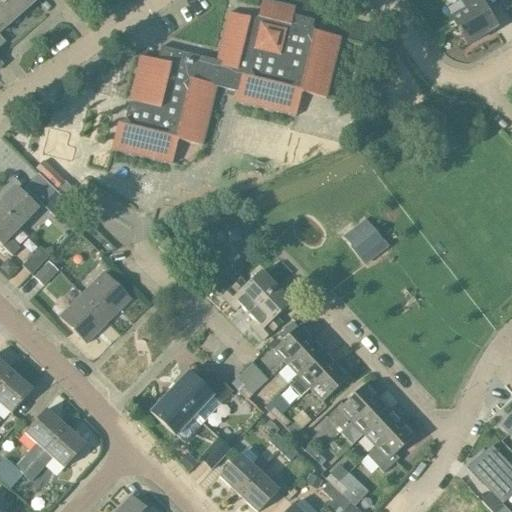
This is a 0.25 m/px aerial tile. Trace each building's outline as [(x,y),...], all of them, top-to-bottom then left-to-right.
[(0,0),(0,3),(13,19),(33,2),(31,0),(0,0)] [(454,19),(470,45),(498,28),(482,2),(480,0),(461,0),(468,10),(454,19)] [(109,151),(170,166),(176,141),(201,147),(215,88),(236,93),(233,103),(294,117),(300,94),(325,99),(339,39),(315,33),(311,29),(313,21),(292,16),(294,8),(261,1),(258,17),(254,21),(228,14),(216,62),(160,48),(156,63),(139,58),(128,103),(132,104),(130,114),(126,113),(124,121),(116,126),(109,151)] [(0,30),(13,19),(0,3),(0,30)] [(54,191),(37,174),(23,188),(40,205),(54,191)] [(0,202),(0,209),(19,228),(37,210),(14,188),(0,202)] [(1,246),(12,257),(19,249),(9,238),(19,228),(0,209),(0,245),(1,246)] [(365,221),(344,237),(357,255),(378,238),(365,221)] [(179,253),(165,239),(156,248),(170,262),(179,253)] [(21,266),(31,276),(49,257),(39,247),(21,266)] [(33,278),(43,287),(57,272),(48,263),(33,278)] [(250,328),(263,342),(281,326),(275,319),(290,305),(260,273),(245,287),(239,280),(221,297),(235,312),(240,307),(255,323),(250,328)] [(104,274),(81,296),(107,323),(129,300),(104,274)] [(58,318),(84,345),(107,323),(81,296),(58,318)] [(286,365),(312,340),(299,327),(273,351),(286,365)] [(298,377),(324,353),(312,340),(286,365),(298,377)] [(310,390),(336,365),(324,353),(298,377),(298,378),(289,386),(301,399),(310,390)] [(0,386),(11,374),(0,364),(0,386)] [(310,390),(322,403),(348,379),(336,365),(310,390)] [(168,393),(194,418),(212,399),(219,406),(220,407),(233,393),(210,373),(198,385),(187,374),(168,393)] [(31,391),(11,374),(0,386),(0,405),(11,414),(31,391)] [(339,410),(351,423),(378,398),(365,385),(339,410)] [(252,396),(243,388),(238,393),(247,401),(252,396)] [(175,438),(176,437),(194,418),(168,393),(149,413),(175,438)] [(259,403),(252,396),(247,401),(255,408),(259,403)] [(351,423),(363,436),(390,411),(378,398),(351,423)] [(219,406),(212,399),(194,418),(202,425),(219,406)] [(273,409),(269,413),(277,421),(282,417),(273,409)] [(21,475),(64,428),(44,410),(23,433),(36,444),(13,469),(7,463),(0,470),(0,482),(9,491),(22,476),(21,475)] [(363,436),(375,449),(402,424),(390,411),(363,436)] [(277,421),(285,429),(289,425),(282,417),(277,421)] [(504,426),(503,428),(511,437),(511,417),(504,425),(504,426)] [(194,418),(176,437),(184,444),(202,425),(194,418)] [(287,430),(294,437),(300,430),(294,423),(287,430)] [(394,455),(414,437),(402,424),(375,449),(366,457),(383,474),(398,460),(394,455)] [(84,446),(64,428),(21,475),(22,476),(30,484),(52,459),(63,469),(84,446)] [(268,443),(278,453),(286,445),(275,435),(268,443)] [(198,458),(211,471),(230,451),(217,439),(198,458)] [(278,453),(289,462),(296,454),(286,445),(278,453)] [(304,452),(312,460),(317,454),(309,447),(304,452)] [(481,457),(468,469),(498,500),(511,486),(511,467),(492,447),(487,452),(488,454),(483,459),(481,457)] [(312,460),(320,467),(325,462),(317,454),(312,460)] [(218,477),(238,496),(258,474),(265,467),(258,460),(251,467),(238,456),(218,477)] [(255,511),(259,511),(277,492),(258,474),(238,496),(255,511)] [(333,488),(338,483),(329,475),(325,480),(329,483),(328,484),(333,488)] [(333,488),(339,493),(353,506),(357,502),(338,483),(333,488)] [(321,492),(331,502),(339,493),(333,488),(328,484),(321,492)] [(477,511),(457,490),(435,510),(437,511),(477,511)] [(341,511),(358,511),(352,506),(353,506),(339,493),(331,502),(342,511),(341,511)] [(146,511),(130,496),(115,511),(146,511)]
